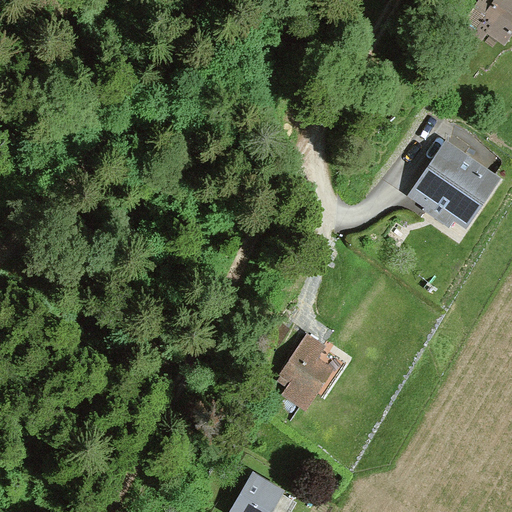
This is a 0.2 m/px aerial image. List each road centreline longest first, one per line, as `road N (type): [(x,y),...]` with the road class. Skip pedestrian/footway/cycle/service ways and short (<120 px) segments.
road 1 (track): [(396,0),(272,205),(118,511)]
road 2 (track): [(208,0),(85,168),(0,257)]
